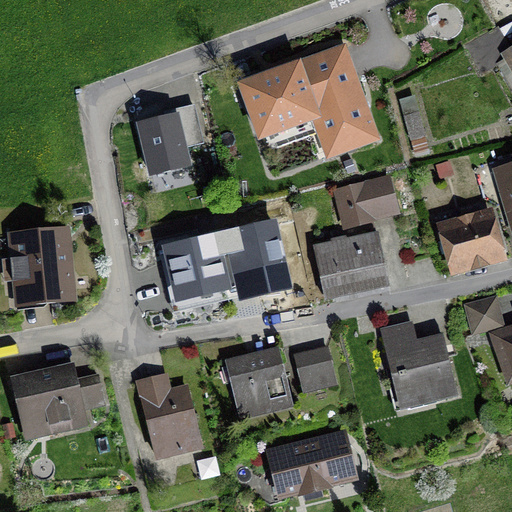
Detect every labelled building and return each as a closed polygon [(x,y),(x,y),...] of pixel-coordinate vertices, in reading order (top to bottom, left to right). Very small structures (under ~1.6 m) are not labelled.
[(493,30),(466,45),(482,74),(496,65),(511,91),(511,53),(508,55),(493,30)] [(346,44),(239,81),(259,136),(312,117),(325,154),(378,135),(346,44)] [(178,113),(138,124),(153,176),(192,165),(178,113)] [(419,113),(404,116),(409,136),(424,132),(419,113)] [(511,167),(497,172),(511,224),(511,167)] [(389,181),(332,195),(341,234),(398,220),(389,181)] [(248,255),(298,247),(291,202),(219,214),(223,239),(245,236),(248,255)] [(469,214),(443,221),(454,268),(499,256),(488,218),(471,223),(469,214)] [(68,231),(7,237),(14,310),(75,305),(68,231)] [(372,237),(310,251),(321,296),(382,281),(372,237)] [(215,239),(159,251),(172,305),(227,293),(215,239)] [(495,298),(466,305),(474,335),(503,326),(495,298)] [(409,325),(376,333),(397,414),(457,398),(441,336),(413,343),(409,325)] [(511,330),(488,338),(504,389),(511,386),(511,330)] [(324,351),(292,360),(303,399),(335,391),(324,351)] [(273,354),(222,367),(237,427),(269,419),(261,389),(281,384),(273,354)] [(71,364),(7,380),(24,444),(84,429),(80,412),(103,407),(95,378),(76,383),(71,364)] [(164,377),(131,386),(152,463),(200,450),(184,390),(168,394),(164,377)] [(341,433),(260,454),(273,507),(355,486),(341,433)]
